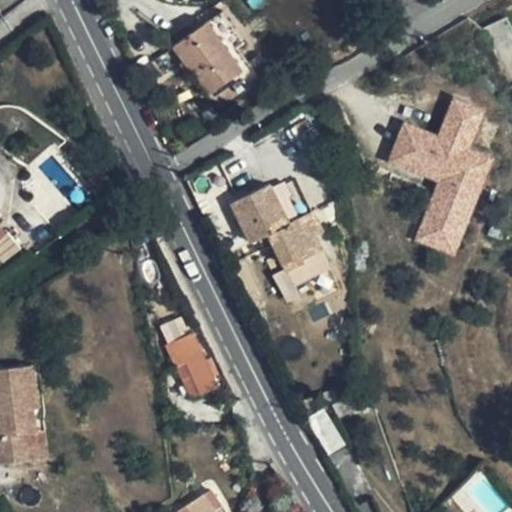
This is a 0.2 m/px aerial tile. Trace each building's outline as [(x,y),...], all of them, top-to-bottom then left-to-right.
[(251,64),(216,17),(209,22),(243,69),(251,64)] [(243,69),(209,22),(175,46),(218,106),(238,92),(229,80),(243,69)] [(414,242),(457,258),(494,156),(471,148),(485,108),(452,96),(438,134),(401,120),(385,164),(436,183),(414,242)] [(271,184),(234,203),(254,241),(271,233),(290,270),(307,262),(305,258),(323,249),(316,235),(324,231),(313,210),(290,222),(271,184)] [(286,299),(297,292),(284,269),(272,276),(286,299)] [(204,393),(220,385),(194,332),(168,344),(178,365),(189,361),(204,393)] [(0,463),(32,459),(28,431),(38,429),(35,408),(39,407),(34,364),(0,368),(0,463)] [(46,429),(38,429),(28,431),(32,459),(49,457),(46,429)] [(213,511),(217,510),(206,492),(178,511),(179,511),(213,511)]
